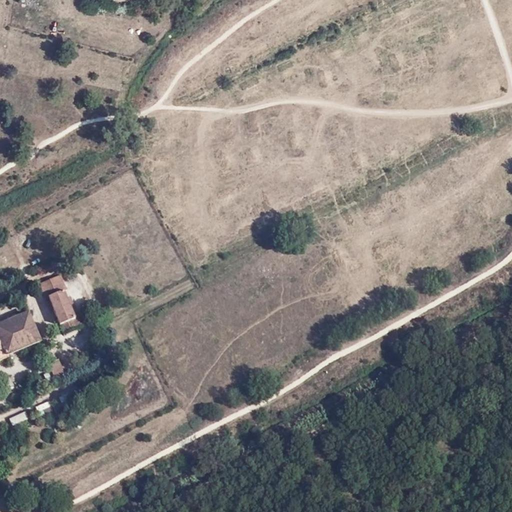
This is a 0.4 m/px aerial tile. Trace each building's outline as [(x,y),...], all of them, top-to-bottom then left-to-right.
[(53,277),(39,283),(44,295),(46,295),(60,322),(77,314),(64,289),(59,290),(53,277)] [(28,309),(0,319),(0,360),(8,357),(8,355),(41,342),(28,309)] [(67,355),(48,361),(54,379),(73,373),(67,355)] [(38,411),(51,406),(49,400),(35,405),(38,411)] [(25,409),(8,417),(12,425),(29,417),(25,409)]
